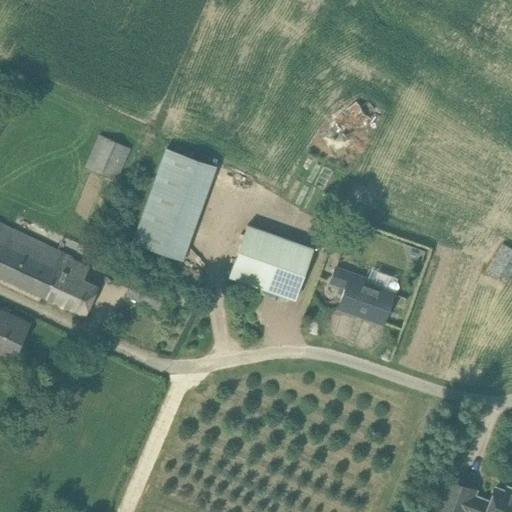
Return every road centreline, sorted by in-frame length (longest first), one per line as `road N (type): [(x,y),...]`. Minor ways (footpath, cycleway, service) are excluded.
road 1 (unclassified): [(0,290),(160,366),(194,369),(302,352),(511,404)]
road 2 (unknown): [(106,511),(160,366)]
